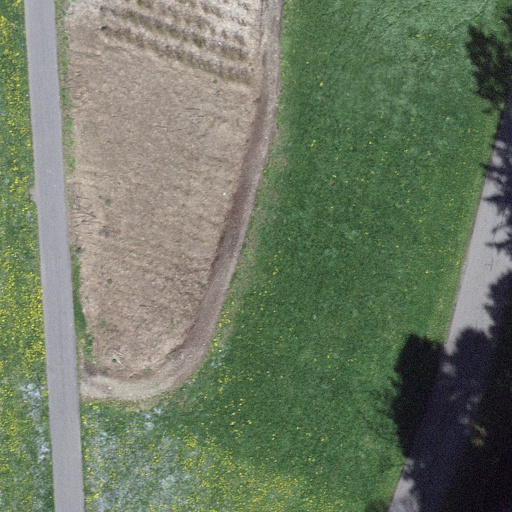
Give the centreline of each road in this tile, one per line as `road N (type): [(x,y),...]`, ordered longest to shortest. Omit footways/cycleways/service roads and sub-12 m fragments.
road 1 (track): [(38,0),(69,511)]
road 2 (track): [(273,0),(257,169),(220,286),(183,367),(145,389),(62,368)]
road 3 (unclassified): [(412,511),(466,360),(511,187)]
